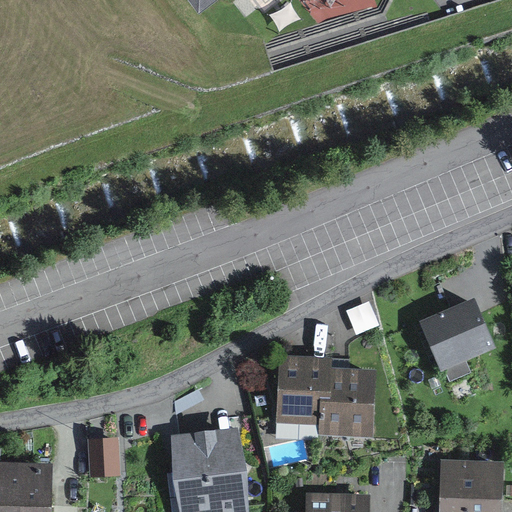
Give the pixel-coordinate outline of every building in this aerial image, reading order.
[(196,0),(204,10),(216,0),(196,0)] [(496,345),(475,297),(419,321),(440,370),(444,368),(450,382),(472,372),(466,358),(496,345)] [(320,432),(366,434),(369,376),(322,374),(323,365),(281,363),(278,417),(321,419),(320,432)] [(184,511),(229,511),(241,511),(233,437),(177,443),(184,511)] [(434,511),(489,511),(490,464),(435,463),(434,511)] [(0,506),(46,508),(47,470),(0,468),(0,506)] [(364,511),(365,502),(313,500),(312,511),(364,511)]
